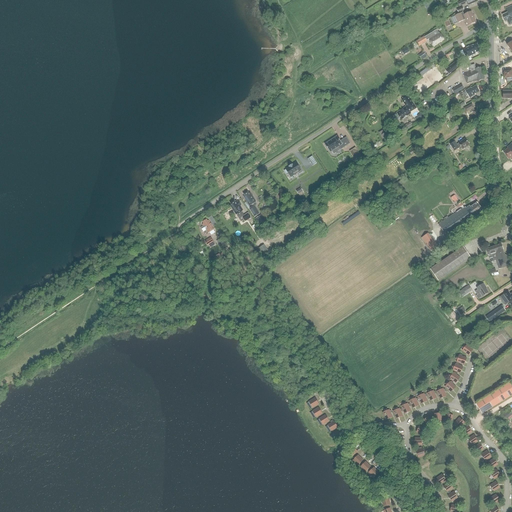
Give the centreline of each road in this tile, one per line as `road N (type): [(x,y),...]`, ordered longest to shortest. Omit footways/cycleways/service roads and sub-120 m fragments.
road 1 (unclassified): [(180,224),(491,23)]
road 2 (secondary): [(511,228),(491,154),(491,23)]
